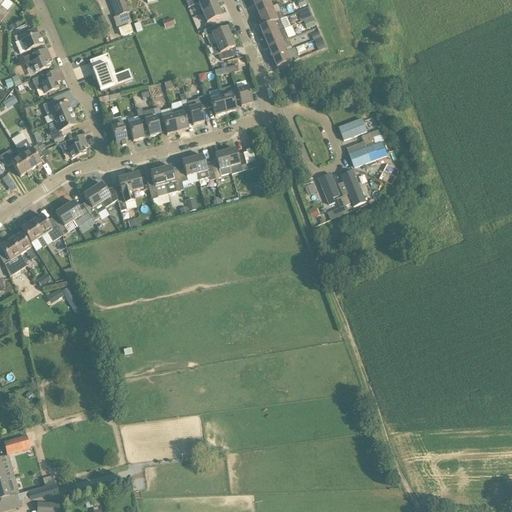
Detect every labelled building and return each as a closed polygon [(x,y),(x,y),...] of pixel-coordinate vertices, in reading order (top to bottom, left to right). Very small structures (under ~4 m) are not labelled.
[(116,29),(131,23),(128,14),(123,0),(110,0),(117,18),(113,19),(116,29)] [(206,0),(196,0),(198,5),(202,14),(217,8),(214,0),(208,0),(207,1),(206,0)] [(300,9),(308,6),(304,0),(301,0),(297,2),(300,9)] [(280,9),(278,4),(272,7),(270,1),(256,7),(260,17),(280,9)] [(207,31),(218,26),(211,28),(209,23),(222,18),(217,8),(202,14),(207,24),(205,25),(207,31)] [(276,16),(281,13),(280,9),(260,17),(264,27),(275,23),(278,21),(276,16)] [(107,28),(103,18),(98,20),(102,30),(107,28)] [(172,19),(162,23),(165,30),(175,26),(172,19)] [(306,22),(310,30),(317,27),(313,19),(306,22)] [(283,27),(277,29),(275,23),(264,27),(260,29),(265,39),(284,31),(283,27)] [(121,37),(133,34),(131,26),(119,29),(121,37)] [(215,45),(230,39),(226,29),(220,31),(218,26),(207,31),(203,32),(205,38),(211,36),(215,45),(210,47),(215,45)] [(289,41),(286,35),(284,31),(265,39),(269,49),(289,41)] [(42,39),(40,40),(38,35),(28,39),(26,33),(14,38),(16,44),(20,42),(25,53),(44,45),(42,39)] [(316,41),(321,39),(322,39),(319,33),(314,35),(316,41)] [(230,39),(215,45),(220,55),(218,56),(220,62),(232,59),(229,51),(235,49),(230,39)] [(315,43),(318,50),(325,47),(322,40),(315,43)] [(293,51),(291,47),(289,41),(269,49),(273,59),(293,51)] [(47,63),(51,61),(46,50),(23,60),(27,70),(32,68),(35,75),(49,69),(47,63)] [(277,69),(297,61),(293,51),(273,59),(277,69)] [(103,57),(89,62),(96,80),(101,93),(123,85),(120,76),(114,79),(108,63),(106,64),(103,57)] [(226,76),(238,73),(237,67),(227,69),(224,70),(226,76)] [(36,92),(39,98),(58,90),(56,84),(60,83),(55,72),(32,81),(36,92)] [(14,87),(15,88),(22,86),(18,76),(11,79),(12,79),(14,87)] [(8,89),(14,87),(12,79),(6,82),(8,89)] [(248,88),(237,91),(239,101),(241,108),(252,105),(248,88)] [(234,103),(239,101),(237,91),(236,89),(231,90),(232,94),(221,97),(225,115),(236,112),(234,103)] [(206,110),(212,109),(215,118),(225,115),(221,97),(219,91),(208,94),(209,96),(203,98),(206,110)] [(122,100),(120,94),(108,97),(109,103),(122,100)] [(17,103),(13,97),(8,100),(13,106),(17,103)] [(191,120),(193,127),(204,124),(201,112),(206,110),(203,98),(197,99),(199,107),(188,110),(189,111),(191,120)] [(54,123),(73,115),(71,109),(70,109),(67,104),(57,108),(54,101),(42,107),(47,118),(51,116),(54,123)] [(181,103),(181,105),(182,108),(171,111),(174,119),(177,134),(188,131),(186,121),(191,120),(189,111),(188,110),(186,102),(182,103),(181,103)] [(171,110),(160,113),(160,112),(154,113),(154,114),(157,121),(158,129),(159,129),(164,127),(166,137),(177,134),(174,119),(171,111),(171,110)] [(154,114),(138,118),(139,122),(140,126),(141,131),(141,130),(147,129),(149,139),(160,136),(159,129),(158,129),(157,121),(154,114)] [(76,120),(73,115),(54,123),(57,129),(51,132),(50,134),(54,142),(69,136),(67,130),(76,126),(74,121),(76,120)] [(139,122),(138,118),(127,121),(121,122),(125,135),(130,133),(133,143),(144,140),(141,130),(141,131),(140,126),(139,122)] [(125,135),(121,122),(120,119),(109,122),(111,128),(112,133),(117,150),(128,147),(125,135)] [(363,123),(339,132),(342,141),(366,131),(363,123)] [(381,136),(378,131),(370,135),(361,139),(363,144),(381,136)] [(12,140),(15,147),(26,141),(22,134),(12,140)] [(82,136),(59,146),(63,157),(68,155),(71,161),(86,155),(83,149),(87,147),(82,136)] [(382,142),(383,142),(381,136),(363,144),(366,149),(375,145),(382,142)] [(30,172),(31,172),(36,168),(38,170),(40,169),(40,170),(43,168),(38,161),(43,158),(36,147),(31,150),(26,141),(19,145),(15,148),(20,157),(21,157),(30,172)] [(349,155),(366,149),(363,144),(347,150),(349,155)] [(373,148),(348,158),(354,173),(379,163),(373,148)] [(257,169),(252,152),(237,156),(235,150),(225,153),(231,174),(231,176),(257,169)] [(30,176),(32,175),(33,175),(31,172),(30,172),(21,157),(20,157),(15,161),(9,152),(0,157),(0,158),(3,163),(6,169),(12,165),(20,178),(26,175),(28,177),(30,175),(30,176)] [(210,163),(215,181),(221,179),(221,177),(231,174),(225,153),(214,156),(216,162),(210,163)] [(215,181),(210,163),(205,165),(203,157),(192,160),(196,175),(198,182),(208,179),(209,182),(215,181)] [(178,172),(181,184),(187,182),(186,178),(196,175),(192,160),(182,163),(184,171),(178,172)] [(399,171),(395,169),(387,165),(379,181),(386,184),(391,186),(392,187),(400,171),(399,171)] [(183,191),(181,184),(178,172),(172,174),(171,168),(160,171),(167,196),(178,193),(183,191)] [(147,186),(149,191),(151,201),(158,200),(158,199),(167,196),(160,171),(150,174),(152,181),(146,182),(147,186)] [(143,192),(149,191),(147,186),(141,187),(138,175),(128,178),(132,193),(142,190),(143,192)] [(363,197),(353,175),(341,180),(351,202),(363,197)] [(12,183),(7,176),(2,180),(6,187),(12,183)] [(121,193),(115,194),(117,202),(117,201),(120,213),(126,211),(125,205),(135,202),(132,193),(128,178),(117,180),(121,193)] [(330,179),(319,183),(327,202),(338,198),(330,179)] [(261,183),(253,185),(256,197),(264,194),(261,183)] [(115,194),(113,189),(105,191),(104,190),(101,185),(92,191),(105,210),(112,205),(117,202),(115,194)] [(83,197),(87,202),(82,206),(88,215),(93,223),(100,219),(98,216),(105,211),(104,210),(105,210),(92,191),(83,197)] [(346,208),(348,214),(350,218),(368,211),(363,199),(350,204),(347,196),(342,198),(346,208)] [(336,201),(340,209),(328,215),(330,222),(348,214),(346,208),(342,198),(336,201)] [(88,215),(82,206),(77,209),(73,203),(64,209),(73,222),(82,216),(83,218),(88,215)] [(186,208),(179,210),(181,216),(188,214),(186,208)] [(68,234),(64,228),(73,222),(64,209),(55,215),(58,220),(53,223),(55,227),(62,237),(62,238),(68,234)] [(309,211),(312,219),(319,216),(316,209),(309,211)] [(62,237),(55,227),(50,230),(42,217),(36,221),(34,218),(32,220),(32,219),(29,220),(31,224),(31,223),(41,239),(41,238),(47,235),(52,243),(62,237)] [(139,220),(128,223),(130,230),(141,227),(139,220)] [(47,247),(41,238),(41,239),(31,223),(31,224),(26,227),(24,225),(22,226),(21,225),(19,227),(31,245),(37,241),(42,250),(47,247)] [(102,237),(98,232),(93,235),(97,240),(102,237)] [(20,257),(26,253),(31,261),(36,259),(21,235),(14,239),(13,236),(11,238),(10,237),(8,238),(10,242),(20,257)] [(21,268),(23,267),(26,265),(20,257),(10,242),(4,245),(3,243),(1,244),(0,243),(0,248),(3,253),(0,254),(0,259),(4,266),(10,263),(16,259),(21,268)] [(47,275),(37,281),(41,288),(51,281),(47,275)] [(53,295),(57,302),(64,298),(60,291),(53,295)] [(67,300),(72,309),(78,305),(72,297),(67,300)] [(82,313),(78,305),(72,309),(77,316),(82,313)] [(35,398),(29,393),(25,397),(31,403),(35,398)] [(6,455),(30,449),(27,437),(3,443),(6,455)] [(0,501),(18,496),(14,482),(8,458),(0,460),(0,501)] [(0,511),(7,511),(22,508),(20,503),(29,501),(30,503),(59,494),(56,485),(18,496),(0,501),(0,511)]
